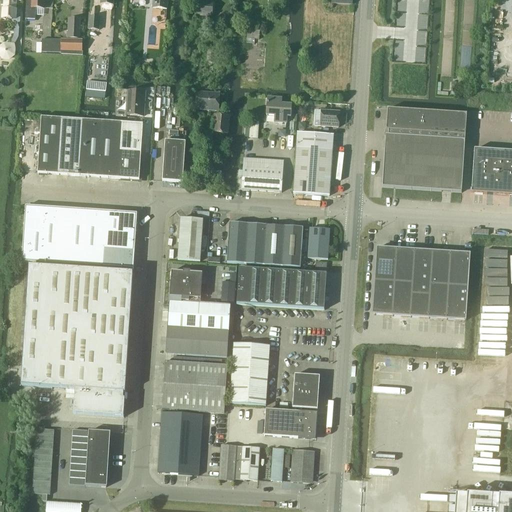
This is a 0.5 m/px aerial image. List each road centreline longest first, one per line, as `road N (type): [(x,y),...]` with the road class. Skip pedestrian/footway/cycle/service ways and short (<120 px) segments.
road 1 (tertiary): [(333,504),(353,212)]
road 2 (unclassified): [(159,200),(139,489)]
road 3 (tertiary): [(353,212),(367,0)]
road 4 (unclassified): [(139,489),(333,504)]
road 5 (unclassified): [(159,200),(353,212)]
road 6 (residential): [(511,222),(353,212)]
road 7 (unclassified): [(23,191),(159,200)]
